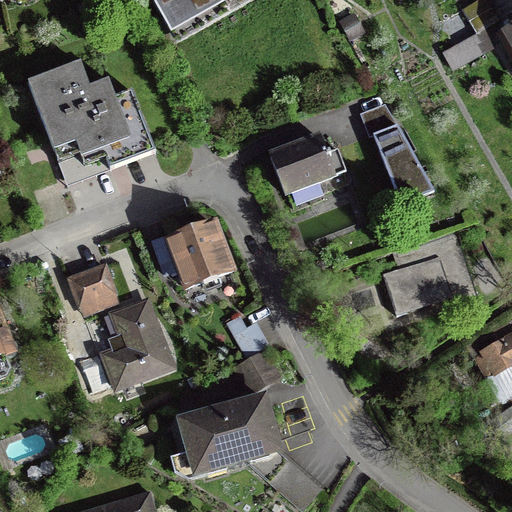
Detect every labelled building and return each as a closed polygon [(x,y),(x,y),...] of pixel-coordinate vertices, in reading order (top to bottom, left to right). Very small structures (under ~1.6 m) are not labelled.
[(237,0),(148,0),(169,37),(237,0)] [(482,0),(461,12),(468,24),(474,36),(497,23),(494,17),(490,11),(487,6),(483,0),(482,0)] [(350,41),(361,35),(352,19),(341,26),(350,41)] [(511,31),(499,39),(511,62),(511,31)] [(451,71),(483,53),(476,39),(444,57),(451,71)] [(109,174),(154,156),(131,94),(113,100),(107,84),(89,91),(79,67),(27,87),(63,182),(106,166),(109,174)] [(399,209),(433,195),(396,130),(372,139),(399,209)] [(345,175),(337,153),(325,158),(318,140),(290,151),(289,149),(281,152),(282,154),(269,159),(284,198),(345,175)] [(231,274),(214,228),(167,246),(184,291),(200,285),(202,291),(217,285),(215,280),(231,274)] [(452,301),(448,291),(471,283),(455,234),(392,255),(398,273),(382,279),(395,319),(452,301)] [(329,258),(301,268),(306,284),(335,274),(329,258)] [(114,296),(104,269),(68,283),(78,310),(114,296)] [(172,372),(148,310),(137,315),(134,308),(118,315),(126,336),(122,338),(128,352),(113,357),(115,361),(104,365),(115,393),(172,372)] [(245,364),(263,354),(268,351),(255,327),(243,334),(237,323),(226,329),(245,364)] [(0,380),(5,379),(9,372),(5,360),(9,360),(13,358),(15,354),(14,350),(12,347),(7,345),(0,325),(0,380)] [(511,340),(475,361),(487,381),(511,366),(511,340)] [(277,381),(263,354),(245,364),(234,370),(249,396),(277,381)] [(299,511),(303,511),(320,493),(275,454),(262,403),(180,426),(194,477),(247,462),(248,468),(299,511)] [(82,438),(90,454),(106,446),(101,434),(91,439),(88,435),(82,438)] [(153,511),(148,495),(92,511),(153,511)]
